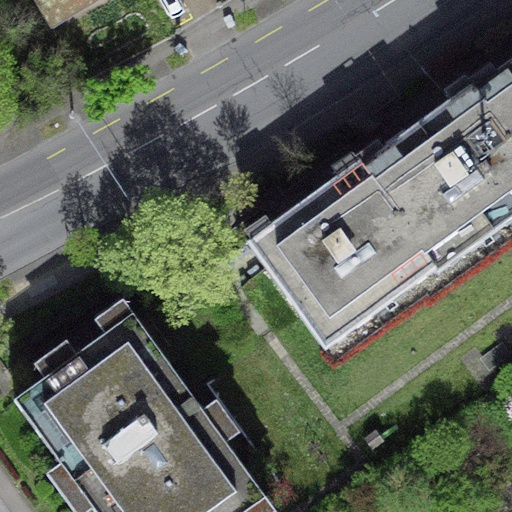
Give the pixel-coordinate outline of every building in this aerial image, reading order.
[(44,0),(55,17),(84,0),(44,0)] [(511,62),(474,90),(511,142),(511,62)] [(472,87),(360,167),(436,268),(438,271),(511,218),(511,142),(474,90),(472,87)] [(360,167),(358,164),(247,243),(324,348),(436,268),(360,167)] [(201,265),(132,315),(167,363),(237,313),(201,265)] [(167,363),(132,315),(13,400),(94,511),(245,511),(265,498),(167,363)]
